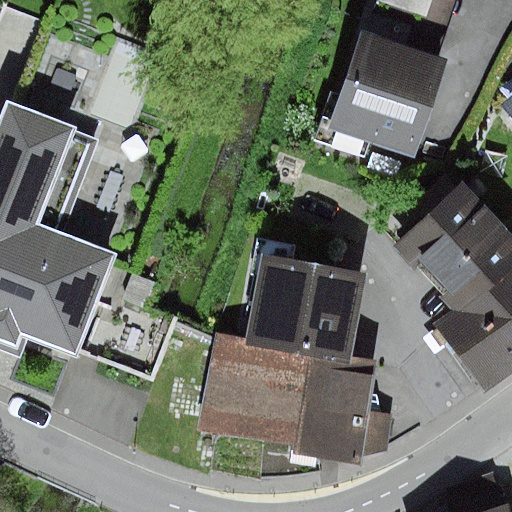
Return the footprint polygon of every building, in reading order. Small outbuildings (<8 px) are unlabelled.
[(436,84),(354,54),(325,135),(310,130),(303,146),(356,165),(363,146),(408,162),(436,84)] [(95,128),(97,123),(25,96),(0,161),(0,314),(1,315),(0,318),(0,330),(36,344),(43,325),(99,346),(133,255),(76,233),(113,135),(95,128)] [(399,241),(458,312),(499,282),(511,272),(511,237),(464,184),(451,197),(440,183),(417,207),(425,219),(399,241)] [(266,258),(253,340),(352,356),(366,274),(266,258)] [(511,272),(499,282),(511,299),(511,272)] [(458,312),(435,329),(485,394),(511,373),(511,299),(499,282),(458,312)] [(253,340),(216,334),(201,425),(304,442),(302,454),(357,463),(359,448),(382,452),(389,413),(373,410),(381,361),(352,356),(253,340)]
